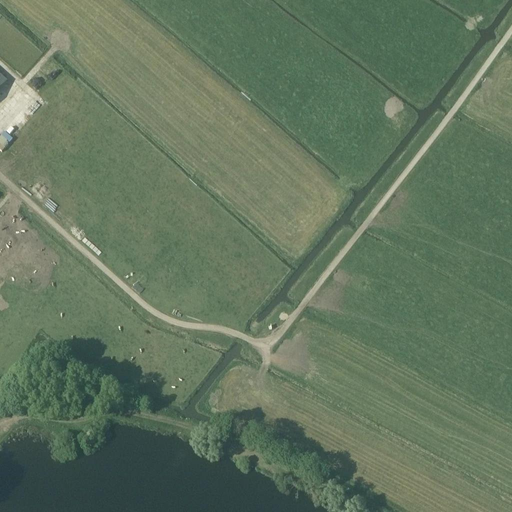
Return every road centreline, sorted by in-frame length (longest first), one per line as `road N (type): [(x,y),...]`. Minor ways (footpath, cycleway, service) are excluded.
road 1 (track): [(511,28),(273,341),(157,313),(0,175)]
road 2 (track): [(376,511),(257,453),(156,416),(28,416),(0,429)]
